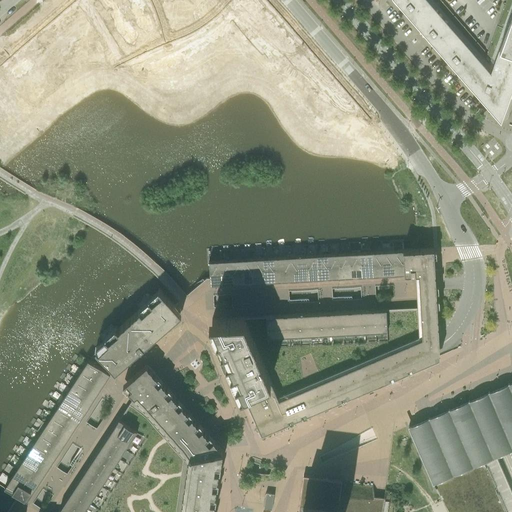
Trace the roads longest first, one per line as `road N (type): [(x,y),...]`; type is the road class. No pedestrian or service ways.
road 1 (tertiary): [(284,0),(401,136),(446,203)]
road 2 (residential): [(372,11),(459,110),(511,141)]
